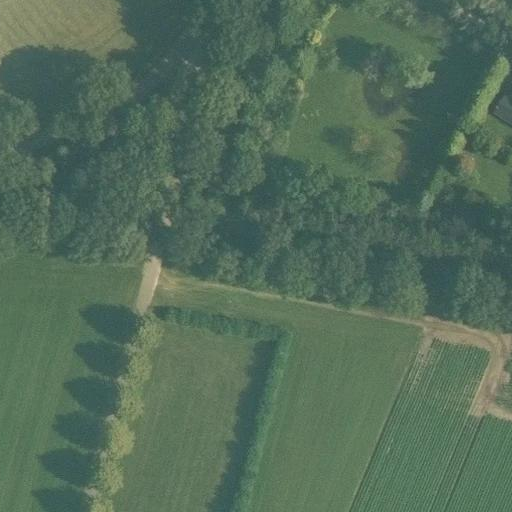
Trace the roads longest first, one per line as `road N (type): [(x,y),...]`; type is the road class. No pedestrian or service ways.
road 1 (unclassified): [(81,511),(198,93),(191,37)]
road 2 (unclassified): [(0,157),(139,92),(191,37)]
